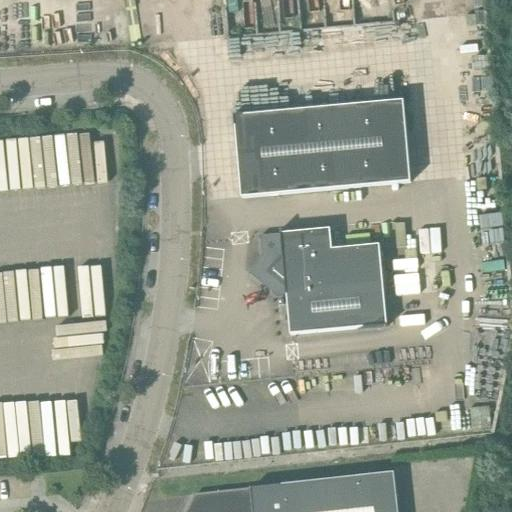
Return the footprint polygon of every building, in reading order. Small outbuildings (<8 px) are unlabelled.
[(242,199),(410,184),(403,103),(235,118),(242,199)] [(0,144),(0,194),(123,189),(121,138),(71,140),(71,137),(19,140),(19,143),(0,144)] [(332,251),(330,231),(282,235),(282,231),(280,232),(280,236),(260,237),(262,259),(249,275),(276,298),(286,297),(286,305),(287,305),(290,336),(355,331),(356,331),(387,329),(387,328),(386,328),(379,247),(332,251)] [(402,412),(403,437),(453,435),(452,410),(402,412)] [(310,448),(330,445),(327,421),(307,424),(310,448)] [(265,453),(285,452),(283,426),(263,428),(265,453)] [(398,511),(394,473),(195,496),(188,510),(188,511),(398,511)]
